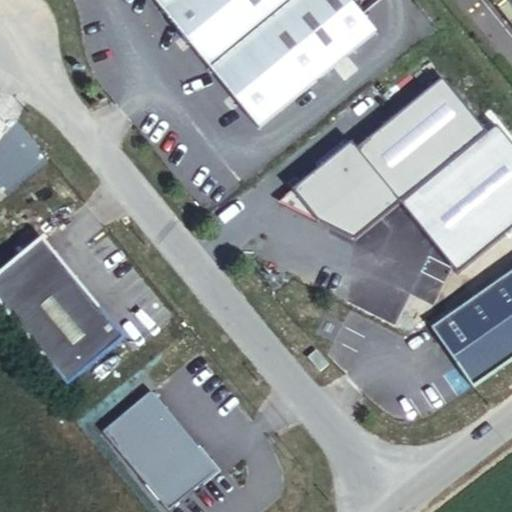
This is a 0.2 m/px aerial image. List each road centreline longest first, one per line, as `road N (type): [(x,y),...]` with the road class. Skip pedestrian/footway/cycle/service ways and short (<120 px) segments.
road 1 (unclassified): [(397,491),(0,37)]
road 2 (unclassified): [(397,491),(511,412)]
